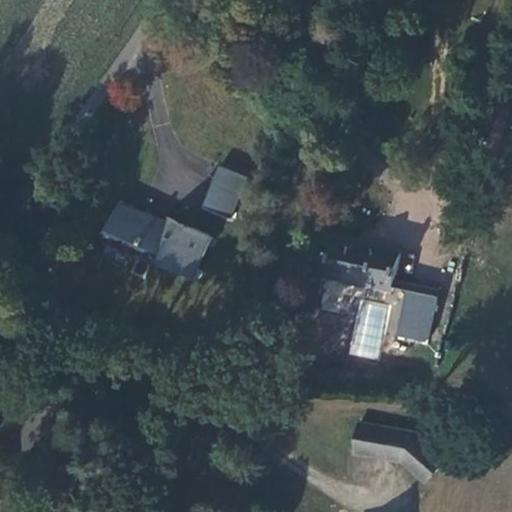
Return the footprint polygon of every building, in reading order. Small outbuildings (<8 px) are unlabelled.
[(251,57),(242,80),(267,88),(275,66),(251,57)] [(212,177),(240,189),(246,175),(218,164),(212,177)] [(240,189),(212,177),(201,205),(228,216),(240,189)] [(123,201),(106,240),(191,276),(210,232),(168,215),(166,219),(123,201)] [(405,250),(337,232),(326,273),(394,290),(398,276),(405,250)] [(394,290),(411,294),(413,289),(441,296),(443,288),(398,276),(394,290)] [(411,294),(401,331),(430,338),(441,296),(413,289),(411,294)] [(361,424),(352,454),(404,464),(423,480),(442,459),(415,430),(361,424)]
